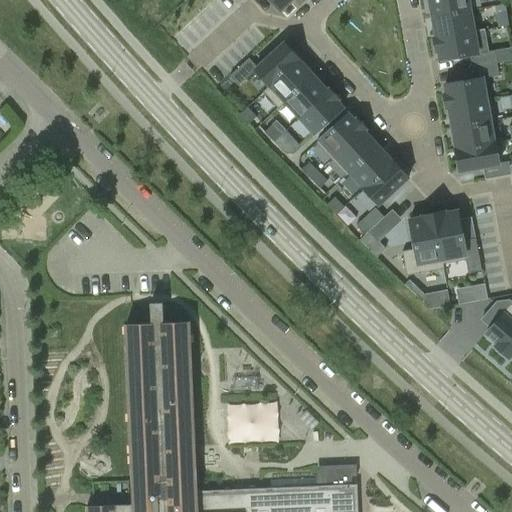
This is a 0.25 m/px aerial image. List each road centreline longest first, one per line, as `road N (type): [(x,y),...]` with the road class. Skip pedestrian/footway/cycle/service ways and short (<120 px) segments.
road 1 (tertiary): [(511,445),(385,335),(60,0)]
road 2 (residential): [(460,511),(60,126)]
road 3 (residential): [(19,511),(14,305),(0,259)]
road 4 (residential): [(438,177),(301,26),(331,0)]
road 5 (residential): [(399,0),(438,177)]
